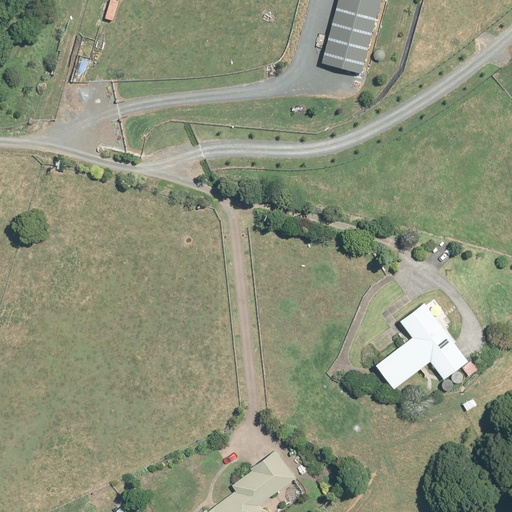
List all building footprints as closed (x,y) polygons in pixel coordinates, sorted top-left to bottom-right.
[(383,0),(339,0),(323,63),(363,74),(383,0)] [(466,273),(460,260),(451,265),(457,277),(466,273)] [(469,360),(426,303),(402,321),(413,337),(377,364),(394,388),(431,361),(445,378),(469,360)] [(439,383),(446,393),(466,380),(459,370),(439,383)] [(460,401),(467,410),(480,401),(474,392),(460,401)] [(297,477),(276,449),(257,463),(259,465),(233,484),(237,490),(207,511),(271,511),(264,502),(274,494),(297,477)] [(135,511),(130,503),(116,511),(135,511)]
